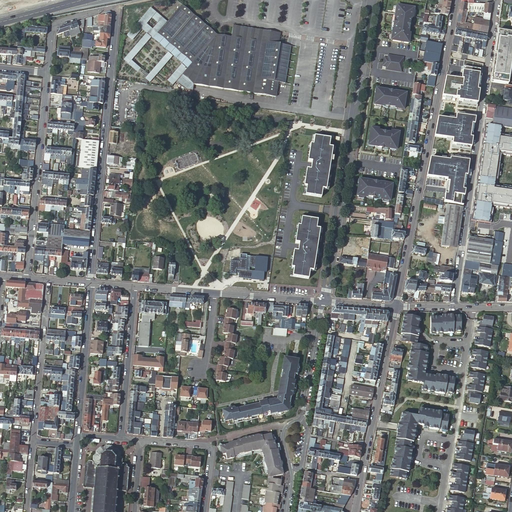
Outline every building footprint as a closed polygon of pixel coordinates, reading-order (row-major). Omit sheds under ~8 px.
[(467,4),(466,4),(461,3),(456,29),(461,31),(466,32),(472,33),(477,34),(482,35),(487,36),(490,20),(483,19),(475,18),(473,25),(464,23),(467,10),(468,4),(467,4)] [(485,4),(468,4),(467,10),(483,13),(485,4)] [(492,5),(486,4),(485,4),(483,13),(483,19),(490,20),(492,5)] [(194,86),(254,95),(262,96),(276,98),(278,83),(286,84),(288,69),(291,47),(286,46),(276,45),(278,35),(263,33),(233,28),(232,38),(217,36),(183,6),(158,35),(188,60),(193,64),(197,68),(187,79),(194,86)] [(414,9),(398,7),(397,14),(395,14),(392,33),(394,34),(392,41),(408,44),(410,34),(408,34),(410,18),(412,19),(414,9)] [(103,27),(110,27),(111,13),(109,11),(105,13),(105,16),(99,17),(98,25),(104,24),(103,27)] [(430,29),(440,30),(442,19),(437,18),(433,18),(433,22),(436,23),(435,25),(431,24),(430,29)] [(84,27),(84,20),(66,26),(68,31),(78,28),(79,28),(84,27)] [(32,28),(32,27),(26,29),(25,34),(32,34),(32,35),(46,36),(47,26),(42,26),(41,26),(40,29),(32,28)] [(68,31),(66,26),(58,29),(57,30),(56,35),(63,33),(68,31)] [(100,35),(109,35),(110,27),(103,27),(103,31),(100,31),(100,35)] [(78,28),(68,31),(69,36),(70,37),(80,34),(79,28),(78,28)] [(511,57),(511,33),(498,31),(491,82),(508,85),(511,57)] [(99,42),(106,43),(106,39),(109,39),(109,35),(100,35),(99,42)] [(86,41),(82,40),(82,48),(88,48),(91,49),(92,42),(86,41)] [(426,43),(425,53),(434,54),(440,56),(442,46),(427,43),(426,43)] [(31,52),(44,53),(45,48),(36,47),(33,49),(33,46),(23,45),(17,45),(17,51),(25,51),(31,52)] [(81,56),(81,53),(73,52),(70,52),(58,51),(57,51),(57,57),(80,59),(81,56)] [(434,54),(425,53),(423,63),(424,63),(438,66),(439,59),(440,56),(434,54)] [(387,58),(384,57),(382,67),(386,67),(385,70),(401,72),(403,58),(388,55),(387,58)] [(193,64),(188,60),(168,82),(173,87),(176,83),(183,75),(193,64)] [(89,61),(88,61),(87,72),(99,74),(100,62),(89,61)] [(461,80),(446,78),(442,97),(457,99),(459,99),(458,105),(477,108),(480,89),(483,65),(464,61),(461,80)] [(436,77),(438,66),(423,63),(422,63),(422,67),(427,68),(427,70),(429,71),(429,72),(431,73),(430,76),(436,77)] [(197,68),(193,64),(183,75),(187,79),(197,68)] [(187,79),(183,75),(176,83),(187,91),(193,92),(194,86),(187,79)] [(105,82),(86,80),(85,86),(91,87),(98,88),(104,88),(105,82)] [(60,82),(52,81),(51,94),(57,94),(58,87),(60,87),(61,85),(64,86),(64,83),(60,82)] [(425,86),(414,84),(412,97),(411,100),(420,101),(421,97),(418,96),(419,91),(424,92),(425,86)] [(511,85),(505,84),(504,90),(503,90),(502,90),(501,99),(501,100),(503,100),(503,101),(508,101),(507,104),(511,105),(511,103),(511,85)] [(383,92),(376,91),(374,105),(382,107),(382,106),(395,108),(394,109),(403,110),(405,95),(399,94),(399,93),(383,90),(383,92)] [(419,112),(421,101),(420,101),(411,100),(410,111),(419,112)] [(70,109),(76,109),(76,107),(71,106),(71,101),(67,101),(67,104),(61,104),(61,108),(70,109)] [(76,102),(76,107),(76,109),(82,109),(82,106),(87,107),(87,109),(89,110),(98,111),(99,104),(91,103),(89,103),(76,102)] [(497,106),(487,105),(485,119),(489,119),(490,113),(494,113),(492,126),(500,127),(511,128),(511,109),(497,108),(497,106)] [(419,112),(410,111),(408,121),(417,123),(419,112)] [(476,115),(457,112),(456,121),(438,118),(434,137),(452,140),(453,140),(452,148),(471,151),(475,123),(476,115)] [(75,116),(74,125),(74,126),(83,127),(83,126),(84,121),(80,121),(81,116),(75,116)] [(19,131),(21,119),(20,119),(14,119),(14,120),(10,119),(10,121),(12,121),(12,126),(13,126),(13,130),(19,131)] [(406,132),(409,133),(415,134),(417,123),(408,121),(406,132)] [(474,215),(473,221),(490,223),(492,209),(490,209),(490,206),(493,206),(511,209),(511,189),(497,187),(497,189),(493,189),(494,180),(496,180),(500,157),(497,157),(498,154),(500,155),(511,156),(511,136),(503,135),(502,138),(499,137),(499,135),(500,127),(492,126),(484,125),(482,139),(485,139),(484,145),(481,145),(480,157),(482,157),(481,164),(479,163),(477,174),(480,175),(479,181),(476,181),(475,191),(477,191),(476,197),(474,197),(473,202),(476,202),(475,207),(473,207),(471,215),(474,215)] [(379,130),(371,129),(368,144),(374,145),(374,147),(390,150),(390,148),(396,149),(399,133),(391,132),(391,134),(378,132),(379,130)] [(415,134),(409,133),(407,143),(406,143),(406,144),(405,143),(404,146),(413,147),(415,134)] [(330,139),(312,136),(311,144),(310,149),(309,152),(308,158),(308,161),(312,162),(311,170),(307,169),(306,172),(305,178),(305,181),(304,186),(303,194),(321,197),(323,189),(326,190),(327,184),(328,181),(328,176),(331,161),(331,156),(332,153),(333,147),(329,147),(330,139)] [(78,168),(84,169),(86,140),(82,140),(81,140),(78,168)] [(86,169),(96,170),(99,142),(92,141),(86,140),(84,169),(86,169)] [(420,154),(421,149),(413,147),(404,146),(402,157),(406,158),(407,152),(417,154),(420,154)] [(450,161),(430,158),(426,177),(446,180),(444,202),(463,206),(466,182),(470,158),(451,155),(450,161)] [(127,159),(107,157),(106,165),(119,166),(119,162),(122,162),(122,161),(126,161),(127,159)] [(407,171),(401,170),(399,182),(405,183),(406,175),(409,176),(410,174),(414,175),(414,173),(410,172),(407,171)] [(109,175),(108,185),(119,186),(120,176),(109,175)] [(30,182),(21,181),(20,191),(21,191),(29,191),(30,182)] [(366,181),(365,182),(359,181),(356,196),(365,197),(365,196),(381,198),(381,200),(389,201),(392,186),(385,185),(385,184),(366,181)] [(405,183),(399,182),(397,193),(412,195),(413,192),(404,190),(405,183)] [(128,195),(104,192),(103,197),(122,199),(131,200),(131,195),(128,195)] [(397,193),(395,205),(401,206),(403,197),(411,199),(412,195),(397,193)] [(90,208),(91,197),(85,197),(84,204),(80,203),(80,207),(90,208)] [(67,202),(67,201),(60,201),(56,200),(56,207),(56,210),(60,210),(60,207),(66,208),(66,207),(67,202)] [(121,218),(122,206),(118,205),(111,204),(110,217),(121,218)] [(401,206),(395,205),(395,209),(392,223),(392,229),(391,231),(401,232),(402,226),(396,225),(398,218),(399,218),(401,206)] [(457,245),(463,208),(446,205),(440,246),(448,248),(449,244),(457,245)] [(318,221),(299,218),(298,226),(297,231),(296,234),(296,240),(295,243),(299,244),(298,252),(294,251),(293,254),(292,260),(292,263),(291,268),(290,276),(308,279),(310,271),(313,272),(314,266),(315,263),(316,258),(318,243),(319,238),(319,235),(320,229),(316,229),(318,221)] [(385,222),(372,221),(371,227),(377,228),(392,229),(392,223),(390,223),(385,222)] [(57,225),(55,225),(49,224),(48,234),(47,242),(47,246),(35,245),(35,249),(39,249),(44,250),(50,250),(55,251),(62,251),(62,245),(63,237),(64,230),(64,226),(57,225)] [(49,224),(37,224),(37,233),(48,234),(49,224)] [(377,228),(371,227),(370,239),(376,239),(380,239),(381,234),(377,234),(377,232),(379,232),(379,230),(377,230),(377,228)] [(63,237),(89,240),(90,233),(65,230),(64,230),(63,237)] [(401,232),(391,231),(391,232),(390,238),(392,238),(403,240),(405,233),(401,232)] [(503,233),(494,232),(493,238),(484,236),(484,239),(468,237),(464,269),(478,271),(478,273),(494,275),(496,275),(503,233)] [(63,237),(62,245),(89,247),(89,240),(63,237)] [(426,251),(412,248),(411,253),(414,254),(425,256),(426,251)] [(39,249),(35,249),(34,259),(34,260),(43,261),(44,250),(39,249)] [(62,251),(60,268),(67,268),(68,252),(62,251)] [(86,269),(88,253),(84,252),(83,260),(75,259),(75,258),(71,258),(70,269),(76,270),(76,269),(83,269),(86,269)] [(378,253),(368,252),(367,261),(366,267),(372,268),(371,270),(376,271),(378,253)] [(388,254),(378,253),(376,271),(380,271),(380,269),(386,270),(386,268),(388,258),(388,254)] [(236,273),(239,273),(239,278),(242,278),(242,279),(263,280),(263,272),(266,272),(267,258),(246,256),(246,255),(240,254),(239,260),(233,259),(233,261),(231,260),(230,274),(236,274),(236,273)] [(366,267),(367,261),(340,257),(339,263),(351,265),(352,264),(358,265),(358,267),(365,268),(364,273),(365,273),(366,267)] [(162,271),(163,259),(154,258),(153,270),(162,271)] [(96,263),(95,274),(107,275),(108,264),(96,263)] [(110,275),(121,276),(123,266),(119,266),(118,270),(116,270),(116,266),(111,265),(110,275)] [(423,284),(425,273),(419,272),(417,284),(423,284)] [(471,273),(463,272),(462,283),(463,284),(462,293),(467,293),(469,285),(470,276),(471,273)] [(133,273),(132,282),(148,283),(148,279),(149,274),(133,273)] [(391,300),(396,276),(385,274),(384,285),(383,291),(381,301),(389,302),(391,300)] [(451,283),(452,275),(443,274),(443,278),(439,278),(438,281),(451,283)] [(495,286),(496,281),(493,280),(494,277),(478,275),(477,278),(479,278),(478,283),(479,283),(486,284),(489,285),(495,286)] [(477,278),(470,276),(469,285),(474,285),(476,286),(477,278)] [(508,277),(501,276),(498,294),(507,296),(507,293),(508,285),(507,285),(508,277)] [(6,282),(5,288),(19,289),(17,307),(31,308),(30,314),(41,314),(44,286),(42,285),(6,282)] [(416,284),(405,282),(403,292),(414,293),(415,292),(416,285),(416,284)] [(351,299),(361,300),(362,293),(364,285),(358,284),(356,292),(354,292),(354,290),(352,290),(351,299)] [(381,301),(383,291),(380,290),(372,289),(371,301),(381,301)] [(120,297),(120,291),(111,290),(111,299),(117,300),(117,296),(120,297)] [(511,303),(511,300),(511,293),(507,293),(507,296),(498,294),(497,302),(511,303)] [(82,296),(71,295),(70,306),(75,306),(75,304),(80,304),(80,302),(82,302),(82,296)] [(186,296),(170,295),(170,300),(169,302),(186,303),(186,296)] [(204,298),(186,296),(186,303),(190,304),(203,305),(204,298)] [(147,313),(154,314),(159,315),(165,316),(166,304),(141,302),(141,314),(142,314),(147,314),(147,313)] [(282,308),(283,304),(280,303),(279,307),(273,307),(272,319),(275,320),(276,313),(277,313),(277,317),(282,317),(282,308)] [(112,310),(112,305),(110,305),(94,304),(94,310),(108,311),(108,314),(112,314),(112,312),(112,311),(112,310)] [(330,318),(337,318),(338,308),(333,307),(331,309),(330,318)] [(281,329),(294,330),(295,320),(289,319),(288,324),(283,323),(284,322),(285,322),(285,318),(287,318),(288,315),(291,315),(291,308),(282,308),(282,317),(281,329)] [(51,309),(49,309),(48,318),(52,318),(53,315),(64,316),(65,310),(51,309)] [(225,317),(224,322),(232,323),(232,319),(235,320),(237,310),(227,309),(226,317),(225,317)] [(387,311),(379,311),(378,322),(378,323),(387,323),(389,313),(387,311)] [(81,313),(67,312),(66,319),(66,323),(66,324),(76,325),(76,319),(81,319),(81,313)] [(416,318),(415,312),(408,312),(409,316),(403,315),(400,334),(402,334),(401,342),(411,344),(407,369),(409,370),(407,381),(423,384),(422,390),(444,394),(445,392),(452,394),(455,378),(436,375),(435,377),(424,375),(428,354),(426,354),(427,346),(416,345),(419,330),(417,329),(419,318),(416,318)] [(6,315),(6,323),(15,324),(16,321),(25,322),(25,316),(23,314),(16,313),(16,316),(6,315)] [(140,323),(138,346),(148,347),(150,319),(154,319),(154,314),(147,313),(147,314),(142,314),(142,323),(140,323)] [(430,318),(430,333),(453,333),(453,331),(460,331),(460,316),(441,316),(441,318),(430,318)] [(480,340),(479,340),(475,339),(474,345),(489,347),(492,329),(491,329),(493,317),(483,316),(482,320),(481,327),(478,327),(477,327),(476,332),(480,333),(481,333),(480,340)] [(117,321),(113,320),(113,322),(114,322),(114,323),(118,324),(117,330),(123,331),(124,321),(117,321)] [(107,323),(98,322),(97,326),(97,332),(106,333),(107,323)] [(231,326),(232,323),(224,322),(224,325),(225,325),(223,333),(228,334),(232,335),(234,327),(231,326)] [(287,330),(273,329),(272,336),(286,337),(287,330)] [(122,347),(123,335),(117,335),(113,334),(112,346),(122,347)] [(236,344),(237,336),(232,335),(228,334),(227,342),(226,342),(225,346),(233,347),(233,343),(236,344)] [(327,336),(326,342),(338,344),(339,338),(327,336)] [(80,348),(81,338),(75,338),(65,337),(64,345),(71,345),(72,342),(75,343),(74,348),(80,348)] [(382,345),(372,344),(371,350),(381,352),(382,345)] [(225,350),(224,358),(229,358),(233,359),(234,351),(232,351),(233,347),(225,346),(224,350),(225,350)] [(121,349),(107,347),(107,352),(107,355),(106,359),(108,359),(108,356),(111,356),(112,352),(115,352),(115,355),(121,355),(121,349)] [(392,349),(390,356),(401,357),(402,351),(392,349)] [(476,363),(474,362),(471,362),(470,367),(485,370),(487,352),(473,349),(472,355),(475,356),(477,356),(476,363)] [(378,364),(380,358),(369,356),(368,362),(378,364)] [(141,359),(141,358),(134,357),(133,366),(148,367),(149,360),(141,359)] [(228,367),(229,358),(224,358),(220,357),(219,365),(218,365),(218,369),(225,370),(226,366),(228,367)] [(228,411),(228,410),(222,411),(224,417),(222,417),(222,419),(222,420),(222,422),(222,423),(226,422),(225,422),(229,421),(230,423),(233,422),(234,425),(236,424),(237,423),(239,423),(238,421),(243,420),(243,422),(244,421),(246,422),(247,422),(249,421),(251,421),(252,420),(253,419),(253,418),(258,417),(258,418),(259,418),(260,418),(262,418),(263,418),(263,415),(266,415),(266,412),(270,412),(271,415),(282,413),(281,411),(287,409),(289,409),(289,407),(290,407),(291,400),(290,400),(290,397),(291,398),(292,398),(295,381),(294,381),(295,377),(294,377),(294,374),(295,375),(297,372),(298,365),(297,365),(298,360),(285,358),(285,361),(284,361),(282,371),(283,371),(283,373),(282,373),(281,374),(281,375),(281,376),(281,377),(282,377),(282,378),(281,378),(278,395),(279,395),(279,397),(278,396),(278,397),(277,398),(277,399),(277,400),(276,401),(275,400),(268,401),(267,401),(259,402),(260,405),(257,406),(257,405),(249,407),(249,408),(242,409),(242,408),(234,410),(228,411)] [(157,360),(149,360),(148,367),(163,368),(164,359),(157,359),(157,360)] [(377,370),(378,364),(368,362),(367,367),(367,368),(371,369),(371,368),(377,370)] [(11,365),(0,364),(0,375),(4,375),(4,378),(5,378),(9,379),(9,376),(10,376),(11,365)] [(26,375),(26,367),(17,367),(16,374),(26,375)] [(35,376),(36,368),(26,367),(26,375),(35,376)] [(365,374),(376,376),(377,370),(371,368),(371,369),(367,368),(365,374)] [(393,372),(392,378),(398,379),(399,370),(393,369),(388,368),(387,371),(393,372)] [(224,373),(225,370),(218,369),(217,373),(218,373),(217,381),(225,382),(227,374),(224,373)] [(179,374),(162,372),(161,381),(173,382),(174,377),(175,377),(175,382),(178,382),(179,374)] [(471,391),(469,398),(469,402),(479,404),(481,392),(482,392),(484,374),(470,372),(469,378),(472,378),(474,378),(473,385),(471,385),(468,385),(467,390),(468,390),(471,391)] [(103,374),(95,373),(94,379),(93,384),(99,385),(99,381),(103,382),(103,374)] [(370,381),(375,382),(376,376),(365,374),(364,380),(370,381)] [(106,380),(105,380),(104,383),(112,384),(112,390),(118,391),(119,381),(106,380)] [(371,399),(373,389),(350,385),(349,395),(371,399)] [(193,395),(194,387),(190,387),(190,388),(181,387),(180,397),(189,398),(190,395),(193,395)] [(198,388),(194,387),(193,395),(197,395),(197,398),(206,399),(207,390),(198,389),(198,388)] [(511,395),(511,388),(502,387),(502,390),(501,393),(505,393),(504,401),(511,402),(511,395)] [(383,392),(382,399),(383,400),(382,405),(393,407),(395,394),(389,394),(389,393),(383,392)] [(331,400),(339,402),(340,396),(328,394),(327,394),(327,395),(326,399),(328,399),(328,395),(332,396),(331,400)] [(102,405),(102,410),(101,420),(107,421),(108,405),(119,406),(119,401),(109,400),(106,399),(103,399),(103,401),(102,405)] [(26,401),(13,400),(13,404),(13,408),(19,408),(19,405),(26,405),(26,401)] [(61,411),(65,411),(71,412),(72,402),(66,401),(66,402),(61,401),(61,404),(62,404),(61,411)] [(13,408),(13,404),(11,404),(10,415),(5,415),(5,419),(11,420),(12,416),(13,408)] [(58,418),(58,412),(59,407),(52,406),(50,406),(50,408),(40,407),(38,422),(53,424),(54,418),(58,418)] [(23,409),(19,408),(13,408),(12,416),(18,416),(25,417),(31,418),(32,413),(25,412),(25,413),(22,413),(23,409)] [(367,422),(369,412),(368,412),(364,411),(353,409),(352,414),(351,414),(350,419),(351,419),(356,420),(361,421),(367,422)] [(441,414),(441,413),(418,409),(417,415),(402,413),(400,424),(398,424),(394,447),(396,447),(394,458),(393,458),(389,477),(405,479),(406,472),(408,472),(412,449),(410,449),(411,442),(413,442),(416,424),(423,425),(423,427),(446,431),(448,416),(441,414)] [(499,412),(497,421),(509,423),(510,414),(499,412)] [(18,416),(12,416),(11,420),(19,421),(19,423),(28,424),(28,423),(31,423),(31,418),(25,417),(18,416)] [(57,419),(58,418),(54,418),(53,424),(38,422),(38,429),(43,430),(43,428),(57,430),(57,419)] [(198,424),(197,431),(201,432),(201,431),(210,431),(211,422),(202,421),(202,424),(198,424)] [(186,423),(178,422),(177,431),(185,432),(186,425),(186,423)] [(189,425),(186,425),(185,432),(185,433),(189,433),(189,432),(197,433),(197,431),(198,424),(189,423),(189,425)] [(20,431),(11,430),(9,443),(8,453),(8,454),(15,454),(19,454),(27,455),(28,447),(18,446),(20,431)] [(461,455),(460,455),(456,454),(455,459),(470,462),(473,444),(472,444),(474,432),(464,430),(463,435),(462,442),(459,442),(458,442),(457,447),(461,448),(462,448),(461,455)] [(266,460),(269,473),(267,473),(268,478),(273,479),(273,477),(277,476),(283,475),(281,466),(283,465),(283,463),(282,462),(281,462),(278,450),(276,450),(274,441),(273,442),(271,439),(270,435),(268,435),(264,436),(264,437),(263,437),(262,436),(259,435),(243,439),(243,440),(241,440),(241,439),(240,439),(239,439),(238,439),(237,440),(238,441),(229,443),(229,444),(219,447),(220,449),(221,451),(222,452),(223,455),(225,454),(227,459),(234,457),(234,456),(237,455),(237,454),(251,451),(251,452),(259,450),(261,451),(262,451),(265,461),(266,460)] [(378,439),(376,451),(386,453),(386,450),(382,449),(384,441),(384,440),(378,439)] [(0,452),(8,453),(9,443),(3,443),(3,449),(0,448),(0,452)] [(360,453),(362,447),(347,444),(346,448),(348,449),(348,451),(349,451),(360,453)] [(127,491),(129,468),(128,467),(127,467),(127,466),(125,464),(123,464),(121,465),(122,459),(120,456),(120,453),(116,449),(113,449),(111,446),(106,446),(103,448),(100,448),(96,451),(96,454),(93,457),(93,462),(92,461),(89,461),(87,462),(87,464),(85,464),(85,465),(83,488),(84,489),(92,489),(90,511),(115,511),(118,491),(126,492),(127,491)] [(305,463),(304,467),(316,469),(317,463),(319,451),(318,451),(313,450),(308,449),(307,455),(312,457),(311,464),(305,463)] [(386,453),(376,451),(374,463),(377,463),(380,464),(381,458),(382,458),(383,456),(385,456),(386,453)] [(160,453),(150,452),(149,468),(159,469),(160,453)] [(15,454),(8,454),(8,458),(11,459),(10,465),(10,467),(10,471),(20,472),(21,463),(19,462),(19,459),(18,459),(19,454),(15,454)] [(187,464),(188,456),(185,456),(184,457),(175,455),(174,465),(183,466),(184,463),(187,464)] [(192,457),(188,456),(187,464),(191,464),(191,467),(200,469),(201,459),(192,458),(192,457)] [(376,465),(384,466),(385,458),(385,456),(383,456),(382,458),(381,458),(380,464),(377,463),(376,465)] [(336,473),(356,476),(359,462),(352,461),(350,465),(349,472),(348,472),(349,465),(345,464),(342,468),(337,468),(336,473)] [(46,465),(37,464),(36,471),(41,472),(41,474),(46,475),(46,465)] [(455,486),(453,486),(449,485),(448,491),(464,493),(468,467),(453,464),(452,470),(456,470),(458,470),(457,474),(456,474),(452,473),(451,478),(455,479),(456,479),(455,486)] [(368,466),(367,472),(382,475),(383,469),(376,468),(368,466)] [(507,478),(508,472),(493,470),(485,469),(485,474),(493,475),(493,476),(507,478)] [(169,473),(169,471),(162,470),(161,478),(168,479),(169,473)] [(177,474),(169,473),(168,479),(168,486),(175,487),(176,478),(177,474)] [(268,488),(283,490),(284,486),(280,486),(280,484),(281,484),(281,480),(273,479),(268,478),(267,484),(268,484),(268,488)] [(338,486),(353,489),(355,481),(339,479),(339,483),(338,486)] [(225,490),(232,491),(234,483),(227,482),(225,490)] [(51,488),(57,489),(63,489),(62,492),(67,493),(68,485),(61,484),(52,483),(51,488)] [(349,496),(353,489),(338,486),(331,485),(329,493),(341,495),(349,496)] [(202,490),(189,488),(187,496),(189,497),(188,502),(189,502),(200,503),(202,490)] [(225,490),(224,496),(224,500),(223,504),(222,511),(230,511),(232,496),(232,491),(225,490)] [(249,500),(250,492),(243,491),(241,499),(249,500)] [(452,509),(450,509),(446,508),(445,511),(461,511),(463,498),(448,496),(447,501),(451,502),(453,502),(452,509)] [(280,509),(280,505),(277,504),(277,503),(278,503),(278,499),(265,497),(265,503),(266,503),(266,507),(277,508),(280,509)] [(371,510),(376,511),(378,502),(378,501),(372,500),(370,499),(369,503),(370,503),(372,503),(371,510)] [(299,503),(297,509),(305,511),(306,510),(311,510),(310,511),(314,511),(315,511),(320,511),(322,511),(323,511),(324,507),(315,505),(311,505),(299,503)]
